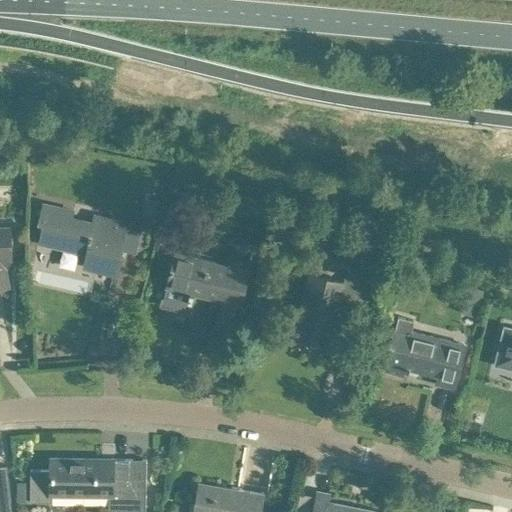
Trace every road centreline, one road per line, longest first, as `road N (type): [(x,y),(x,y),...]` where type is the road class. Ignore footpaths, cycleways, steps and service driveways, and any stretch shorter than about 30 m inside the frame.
road 1 (primary): [(0,19),(323,95),(511,119)]
road 2 (residential): [(511,490),(203,417),(125,409),(0,414)]
road 3 (primary): [(17,0),(511,37)]
